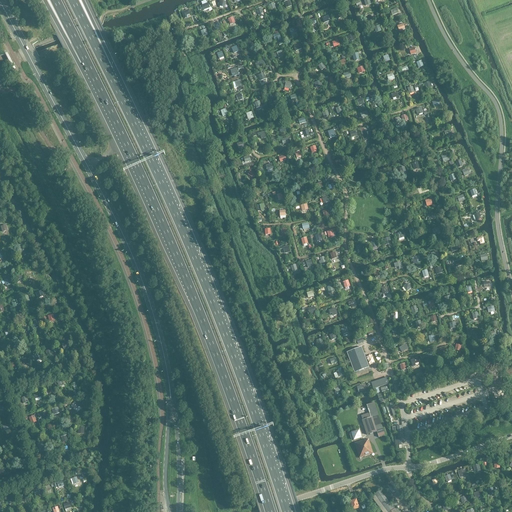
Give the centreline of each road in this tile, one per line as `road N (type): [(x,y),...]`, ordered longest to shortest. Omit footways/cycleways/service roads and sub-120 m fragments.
road 1 (motorway): [(86,62),(195,301),(269,511)]
road 2 (motorway): [(286,511),(213,305),(108,71)]
road 3 (secondary): [(168,379),(127,244),(0,1)]
road 4 (tertiary): [(257,511),(511,436)]
road 5 (secondary): [(179,511),(168,379)]
road 6 (secondary): [(168,379),(170,511)]
